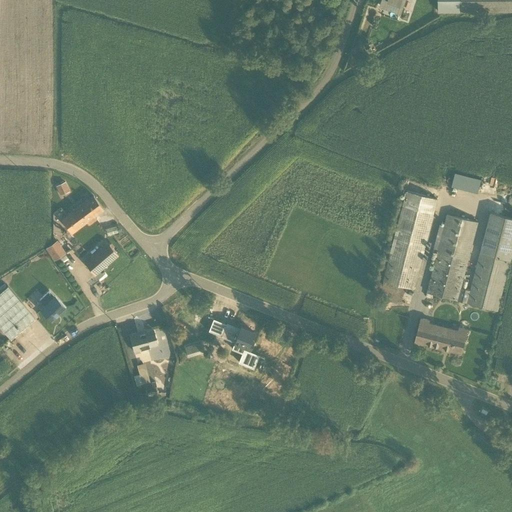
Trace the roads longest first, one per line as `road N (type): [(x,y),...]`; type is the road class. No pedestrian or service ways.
road 1 (residential): [(181,278),(511,408)]
road 2 (unclassified): [(152,249),(312,97),(357,0)]
road 3 (unclassified): [(181,278),(162,298),(57,344),(0,392)]
road 4 (residential): [(0,164),(55,166),(80,177),(152,249)]
road 5 (track): [(56,0),(55,166)]
